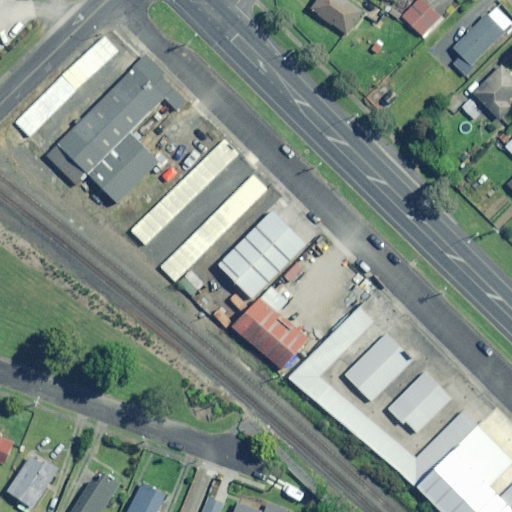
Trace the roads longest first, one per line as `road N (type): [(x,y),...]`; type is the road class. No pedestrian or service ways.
road 1 (secondary): [(511,313),(218,23)]
road 2 (residential): [(0,371),(247,464)]
road 3 (residential): [(0,106),(106,0)]
